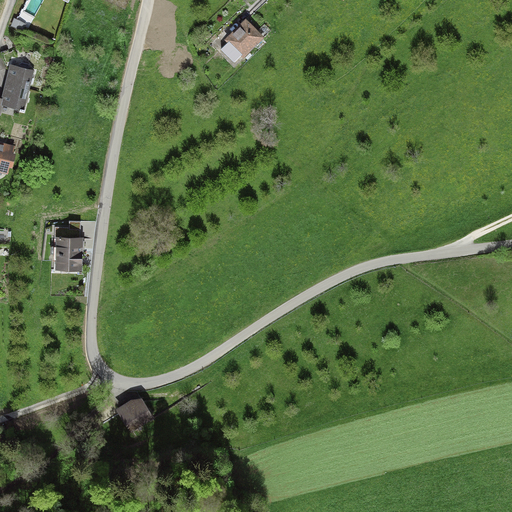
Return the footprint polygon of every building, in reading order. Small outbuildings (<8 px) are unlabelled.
[(14,19),(10,28),(21,33),(25,24),(14,19)] [(264,39),(245,21),(234,32),(225,41),(228,44),(221,52),(234,66),(242,58),(244,60),(264,39)] [(225,41),(234,32),(228,26),(218,36),(224,42),(225,41)] [(208,31),(202,36),(206,41),(212,36),(208,31)] [(32,69),(11,64),(3,97),(0,96),(0,108),(2,102),(23,107),(32,69)] [(14,144),(0,140),(0,170),(6,173),(8,165),(12,166),(16,152),(12,151),(14,144)] [(82,235),(58,235),(57,266),(81,267),(82,235)] [(156,420),(143,397),(112,414),(125,438),(156,420)]
